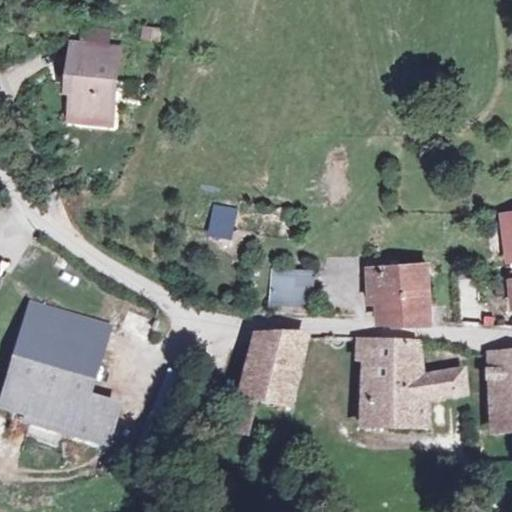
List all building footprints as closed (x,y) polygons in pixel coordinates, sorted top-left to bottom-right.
[(76,82),(75,96),(74,120),(116,123),(121,54),(73,50),(70,82),(76,82)] [(76,82),(70,82),(56,91),(75,96),(76,82)] [(511,209),(501,210),(503,226),(508,265),(511,292),(511,209)] [(238,234),(238,220),(216,219),(215,234),(238,234)] [(508,265),(503,226),(488,228),(492,267),(508,265)] [(400,250),(400,265),(425,264),(424,249),(400,250)] [(435,323),(430,264),(425,264),(400,265),(380,266),(383,323),(435,323)] [(316,311),(317,268),(270,268),(270,311),(316,311)] [(117,324),(32,305),(29,310),(25,328),(111,349),(117,324)] [(92,413),(111,349),(25,328),(0,424),(50,436),(47,449),(61,452),(64,440),(113,452),(121,420),(92,413)] [(288,414),(307,340),(258,341),(244,401),(255,404),(288,414)] [(371,344),(363,343),(362,364),(368,364),(368,394),(376,394),(376,432),(427,430),(424,399),(466,396),(464,376),(422,379),(418,345),(371,344)] [(511,433),(511,354),(494,356),(495,435),(511,433)] [(367,433),(376,432),(376,394),(368,394),(367,433)] [(248,436),(255,404),(244,401),(236,433),(248,436)] [(0,425),(0,437),(47,449),(50,436),(0,424),(0,425)] [(310,427),(310,446),(341,447),(341,428),(310,427)] [(110,464),(113,452),(64,440),(61,452),(110,464)]
